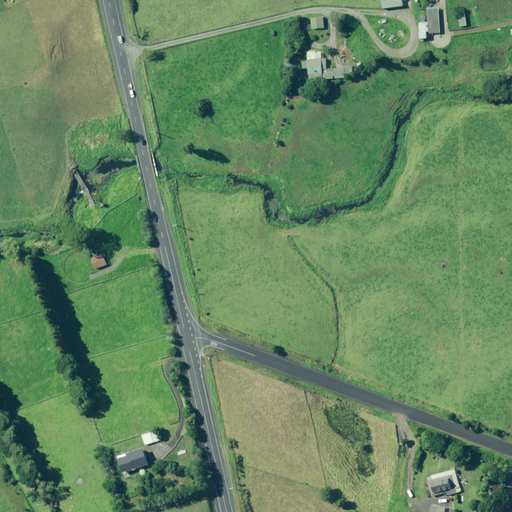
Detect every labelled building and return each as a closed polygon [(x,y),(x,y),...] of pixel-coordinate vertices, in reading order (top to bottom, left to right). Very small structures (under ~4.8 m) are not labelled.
[(402,0),(380,0),(382,9),(403,7),(402,0)] [(441,8),(427,8),(427,22),(420,22),(419,39),(427,39),(427,34),(441,34),(441,8)] [(467,15),(458,16),(460,27),(468,26),(467,15)] [(311,21),(311,29),(324,28),(323,17),(311,18),(311,21)] [(308,62),(303,62),(303,69),(308,68),(309,79),(356,78),(355,66),(346,66),(346,63),(336,64),(336,68),(330,68),(330,64),(327,64),(327,57),(322,57),(322,52),(308,52),(308,62)] [(107,265),(103,254),(92,258),(95,269),(107,265)] [(144,435),(146,446),(160,442),(157,431),(152,433),(144,435)] [(123,474),(150,465),(144,449),(130,454),(131,456),(118,460),(123,474)] [(458,492),(453,474),(429,480),(433,496),(448,492),(449,495),(458,492)]
